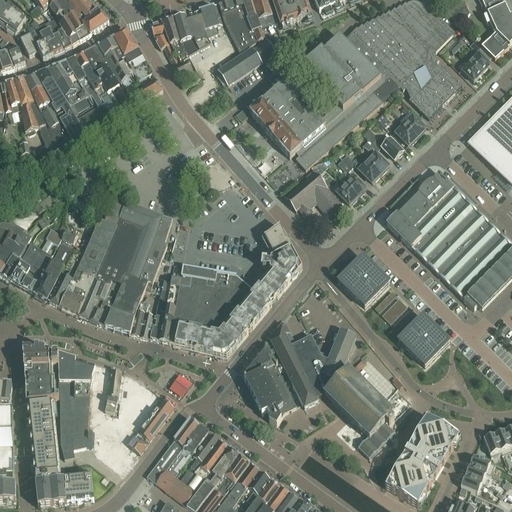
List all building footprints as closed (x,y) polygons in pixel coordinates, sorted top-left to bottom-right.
[(44,13),(58,0),(35,0),(34,1),(35,3),(31,7),(38,14),(39,13),(42,17),(45,14),(44,13)] [(60,0),(50,10),(57,19),(62,15),(79,45),(89,39),(65,0),(60,0)] [(65,0),(89,39),(90,39),(109,26),(99,14),(87,0),(65,0)] [(251,0),(243,0),(240,1),(246,21),(252,34),(254,34),(257,43),(265,40),(264,37),(258,22),(251,0)] [(251,0),(258,22),(264,37),(268,35),(264,26),(263,26),(261,20),(271,17),(265,0),(251,0)] [(271,0),(280,27),(285,26),(286,27),(307,20),(306,18),(311,17),(305,0),(271,0)] [(313,0),(319,15),(335,8),(334,6),(338,5),(338,6),(349,2),(349,0),(352,0),(353,0),(313,0)] [(496,36),(481,50),(489,58),(495,64),(503,55),(504,55),(505,55),(508,52),(508,51),(509,49),(511,46),(511,23),(505,8),(500,0),(479,0),(487,16),(496,35),(495,36),(496,36)] [(224,26),(240,56),(257,45),(252,34),(246,21),(240,1),(218,8),(221,15),(224,26)] [(0,21),(8,11),(12,5),(8,2),(4,8),(0,5),(0,21)] [(262,105),(250,116),(260,128),(259,128),(279,150),(279,149),(289,161),(295,156),(299,159),(295,162),(305,173),(383,106),(373,96),(390,81),(403,94),(405,91),(410,101),(409,103),(428,122),(446,105),(448,103),(445,100),(452,97),(453,98),(455,96),(461,89),(439,67),(437,69),(436,66),(439,63),(433,58),(455,36),(423,4),(421,7),(420,6),(419,5),(418,5),(417,5),(416,4),(415,4),(413,4),(412,4),(411,5),(409,5),(408,6),(407,7),(405,6),(401,10),(400,8),(396,12),(394,11),(390,15),(389,14),(385,18),(384,16),(380,20),(378,19),(374,23),(373,22),(369,26),(367,25),(363,29),(362,27),(358,31),(357,30),(343,44),(339,40),(326,51),(326,52),(323,55),(321,53),(303,69),(337,108),(320,124),(310,112),(301,102),(285,84),(273,95),(274,95),(262,105)] [(447,16),(458,27),(469,16),(464,4),(455,9),(447,16)] [(6,32),(20,12),(16,9),(13,14),(8,11),(0,21),(0,28),(6,32)] [(208,11),(198,14),(204,35),(217,58),(226,55),(217,37),(219,36),(216,30),(222,28),(216,9),(215,9),(208,11)] [(6,32),(15,38),(18,35),(26,23),(20,19),(23,15),(20,12),(6,32),(6,33),(6,32)] [(197,15),(186,19),(193,41),(211,74),(223,66),(222,65),(221,65),(217,58),(204,35),(198,14),(197,14),(197,15)] [(68,42),(72,50),(79,45),(62,15),(57,19),(62,25),(58,28),(58,29),(59,28),(68,42)] [(186,17),(173,21),(181,48),(189,61),(200,81),(202,80),(211,74),(193,41),(186,19),(186,18),(186,17)] [(173,21),(161,25),(170,48),(174,56),(180,66),(189,61),(181,48),(173,21)] [(40,36),(42,42),(44,44),(45,43),(53,59),(64,54),(59,44),(62,42),(56,35),(50,24),(45,26),(45,27),(40,30),(35,23),(30,27),(36,32),(40,36)] [(51,23),(50,24),(56,35),(62,42),(59,44),(64,54),(72,50),(68,42),(59,28),(58,29),(58,28),(54,24),(53,23),(51,24),(51,23)] [(164,51),(168,60),(174,56),(170,48),(161,25),(149,28),(153,39),(155,44),(160,53),(164,51)] [(39,55),(43,64),(53,59),(45,43),(44,44),(42,42),(40,36),(36,32),(29,35),(30,37),(39,55)] [(113,41),(98,49),(105,59),(104,59),(121,87),(121,88),(123,91),(116,95),(122,105),(130,101),(131,102),(136,99),(141,107),(149,102),(158,97),(163,94),(154,79),(152,76),(138,52),(131,38),(130,38),(128,33),(125,35),(113,41)] [(29,60),(39,55),(30,37),(22,41),(22,38),(18,35),(15,38),(20,42),(29,60)] [(0,46),(4,42),(2,40),(0,42),(0,73),(1,76),(15,72),(8,55),(6,54),(3,52),(0,49),(0,46)] [(219,74),(228,88),(261,67),(261,66),(276,56),(267,42),(219,74)] [(458,43),(453,48),(457,52),(462,47),(458,43)] [(475,59),(470,65),(482,77),(490,68),(484,62),(489,58),(481,50),(477,46),(472,50),(476,53),(472,57),(475,59)] [(457,52),(453,48),(448,52),(453,57),(457,52)] [(8,55),(15,72),(25,68),(17,49),(6,54),(8,55)] [(84,57),(108,96),(110,99),(116,95),(123,91),(121,88),(120,89),(107,68),(96,50),(84,57)] [(169,61),(180,82),(193,75),(187,65),(181,68),(179,66),(174,56),(168,60),(169,61)] [(102,107),(112,123),(120,118),(110,99),(108,96),(107,96),(94,75),(83,57),(75,61),(90,88),(91,88),(95,94),(99,101),(102,107)] [(86,90),(90,88),(75,61),(66,65),(85,94),(87,93),(86,90)] [(84,95),(85,94),(66,65),(48,73),(66,101),(70,109),(87,100),(84,95)] [(482,77),(470,65),(465,69),(463,67),(459,71),(473,85),(482,77)] [(35,78),(60,124),(67,136),(70,142),(75,150),(84,145),(88,143),(87,140),(88,140),(75,119),(52,81),(47,73),(36,77),(36,78),(35,78)] [(34,78),(25,81),(39,110),(50,130),(48,132),(55,144),(46,148),(38,152),(41,159),(70,142),(67,136),(60,124),(35,78),(34,78)] [(23,82),(13,85),(21,114),(25,136),(27,136),(27,138),(30,139),(35,137),(36,135),(35,132),(39,131),(46,148),(55,144),(41,120),(39,115),(34,107),(23,82)] [(12,114),(13,116),(21,114),(13,85),(5,87),(12,114)] [(6,115),(12,114),(5,87),(1,88),(3,97),(6,115)] [(199,112),(206,121),(226,105),(219,96),(199,112)] [(511,100),(467,146),(468,147),(470,145),(499,174),(511,186),(511,100)] [(92,108),(75,119),(88,140),(95,135),(104,128),(112,123),(102,107),(94,112),(92,108)] [(236,118),(242,125),(248,120),(242,113),(236,118)] [(377,123),(384,131),(390,125),(383,118),(377,123)] [(411,118),(403,126),(417,141),(423,135),(422,135),(425,132),(411,118)] [(417,141),(403,126),(394,135),(408,149),(411,146),(412,147),(417,141)] [(403,154),(389,141),(384,146),(382,143),(378,147),(376,144),(373,147),(374,149),(378,153),(381,150),(394,163),(398,159),(399,159),(402,157),(402,155),(403,154)] [(368,143),(362,149),(368,154),(374,149),(373,148),(368,143)] [(20,146),(21,157),(29,156),(27,145),(20,146)] [(372,160),(367,164),(381,178),(386,172),(389,169),(376,156),(378,153),(374,149),(368,154),(371,157),(370,158),(372,160)] [(352,171),(354,169),(356,167),(353,164),(347,158),(342,162),(347,167),(352,171)] [(348,180),(343,185),(358,201),(364,195),(363,194),(366,191),(352,178),(351,177),(350,177),(348,175),(352,171),(347,167),(342,162),(338,167),(345,173),(343,175),(348,180)] [(355,163),(353,164),(356,167),(354,169),(372,186),(374,183),(375,184),(381,178),(367,164),(362,170),(355,163)] [(306,221),(312,215),(310,212),(316,207),(331,224),(345,212),(315,176),(313,174),(306,179),(307,181),(284,201),(296,216),(297,215),(295,214),(298,212),(306,221)] [(463,303),(474,314),(478,310),(482,314),(511,283),(511,243),(510,242),(509,242),(507,243),(506,244),(453,192),(454,191),(439,176),(397,218),(397,217),(386,227),(397,238),(399,237),(402,240),(400,241),(411,252),(412,251),(464,302),(463,303)] [(358,201),(343,185),(335,193),(349,208),(352,205),(353,206),(358,201)] [(95,196),(100,206),(105,204),(104,202),(101,194),(95,196)] [(94,209),(100,206),(95,196),(94,196),(90,198),(94,209)] [(89,211),(94,209),(90,198),(84,200),(89,211)] [(72,284),(60,311),(79,320),(88,323),(97,302),(103,305),(106,298),(110,289),(112,284),(97,279),(118,227),(127,207),(114,202),(105,225),(99,222),(84,258),(72,284)] [(106,330),(130,339),(136,314),(145,293),(150,295),(168,248),(164,247),(172,224),(162,220),(127,207),(118,227),(97,279),(112,284),(118,287),(121,288),(123,289),(119,297),(115,308),(106,330)] [(302,271),(280,230),(264,241),(275,260),(271,263),(271,265),(264,264),(263,271),(270,271),(270,274),(274,277),(260,293),(258,296),(251,291),(236,279),(184,270),(176,311),(174,323),(173,323),(169,347),(169,348),(227,362),(270,311),(275,305),(280,299),(302,271)] [(46,241),(58,249),(64,239),(51,232),(46,241)] [(63,243),(74,248),(78,240),(67,234),(63,243)] [(0,278),(22,247),(20,246),(18,249),(10,244),(13,238),(7,235),(0,248),(0,278)] [(0,278),(9,284),(22,263),(18,261),(25,249),(22,247),(0,278)] [(22,263),(9,284),(32,296),(51,262),(45,259),(41,256),(42,255),(31,248),(22,264),(22,263)] [(363,260),(338,285),(365,311),(389,286),(363,260)] [(45,277),(34,298),(47,304),(58,282),(64,271),(52,264),(49,269),(45,277)] [(62,279),(49,305),(60,311),(72,284),(62,279)] [(150,343),(159,345),(168,299),(169,299),(169,294),(162,293),(155,318),(150,343)] [(159,345),(169,347),(173,323),(174,323),(176,311),(171,310),(174,295),(169,294),(169,299),(168,299),(159,345)] [(392,294),(375,311),(379,316),(396,299),(392,294)] [(95,310),(89,324),(96,327),(101,316),(102,313),(107,315),(109,310),(113,300),(106,298),(103,305),(104,305),(100,312),(95,310)] [(399,301),(382,319),(390,327),(407,310),(399,301)] [(96,327),(105,330),(106,330),(115,308),(112,306),(111,310),(109,310),(107,315),(102,313),(101,316),(96,327)] [(410,313),(393,330),(398,334),(415,317),(410,313)] [(145,316),(136,314),(130,339),(139,341),(145,316)] [(154,318),(145,316),(139,341),(148,343),(154,318)] [(423,319),(398,344),(425,370),(449,346),(423,319)] [(269,343),(288,380),(303,372),(290,345),(293,343),(284,325),(285,325),(285,324),(269,343)] [(327,397),(324,398),(354,427),(356,425),(357,425),(361,421),(358,418),(376,400),(348,373),(347,373),(344,370),(356,340),(340,333),(325,368),(319,382),(327,397)] [(311,339),(300,344),(307,358),(318,353),(311,339)] [(293,343),(290,345),(303,372),(305,376),(314,371),(307,358),(300,344),(295,347),(293,343)] [(244,383),(245,384),(275,368),(278,366),(267,345),(241,377),(245,383),(244,383)] [(34,349),(23,349),(23,361),(24,361),(24,373),(25,373),(25,384),(26,384),(26,393),(26,405),(59,402),(59,398),(58,356),(56,355),(55,354),(54,355),(53,355),(52,357),(49,357),(49,353),(35,348),(34,349)] [(307,358),(314,371),(319,382),(325,368),(318,353),(307,358)] [(89,393),(95,367),(58,356),(59,398),(60,398),(60,447),(64,463),(75,461),(73,454),(85,451),(87,435),(90,393),(89,393)] [(275,368),(245,384),(262,418),(267,415),(271,422),(269,425),(277,430),(284,417),(296,411),(275,368)] [(314,371),(305,376),(318,401),(324,398),(327,397),(319,382),(314,371)] [(109,385),(102,414),(113,417),(119,396),(121,377),(122,376),(112,372),(112,373),(111,372),(109,385)] [(288,380),(304,412),(319,404),(318,401),(305,376),(303,372),(288,380)] [(0,389),(0,409),(10,411),(12,391),(3,390),(0,389)] [(92,399),(91,420),(101,420),(101,399),(92,399)] [(356,425),(354,427),(369,443),(385,426),(389,430),(394,425),(391,421),(394,418),(376,400),(358,418),(361,421),(357,425),(356,425)] [(143,428),(128,448),(140,457),(147,448),(154,438),(166,422),(174,411),(163,403),(143,428)] [(51,406),(27,409),(35,478),(36,478),(37,486),(36,487),(36,492),(37,495),(37,498),(38,504),(38,509),(38,510),(94,504),(92,481),(78,482),(59,484),(51,406)] [(0,480),(1,480),(1,485),(7,485),(7,480),(9,480),(9,481),(13,481),(13,480),(14,480),(14,450),(13,415),(10,415),(0,415),(0,480)] [(402,463),(388,485),(394,489),(391,495),(412,507),(415,501),(421,505),(435,481),(440,473),(441,470),(444,467),(446,462),(448,459),(451,454),(453,450),(457,444),(459,441),(459,440),(449,434),(430,423),(427,421),(405,458),(402,463)] [(147,480),(156,487),(166,472),(183,451),(182,450),(199,429),(189,422),(173,443),(174,444),(147,480)] [(367,441),(358,451),(369,462),(395,436),(389,430),(385,426),(369,443),(367,441)] [(183,451),(166,472),(171,475),(187,454),(192,458),(208,436),(199,429),(183,451)] [(504,434),(494,438),(501,457),(502,459),(511,455),(511,452),(511,453),(504,434)] [(87,435),(87,451),(93,451),(95,436),(87,435)] [(191,469),(181,483),(186,487),(200,470),(200,469),(219,444),(210,437),(194,459),(197,461),(194,465),(191,469)] [(494,438),(484,442),(491,461),(501,457),(494,438)] [(200,470),(186,487),(196,494),(202,486),(209,477),(211,474),(229,451),(220,444),(200,470)] [(193,499),(185,509),(187,510),(189,511),(199,511),(213,493),(224,479),(239,459),(230,452),(215,472),(213,475),(211,474),(209,477),(202,486),(196,494),(193,499)] [(239,459),(224,479),(232,485),(235,487),(250,466),(239,459)] [(474,459),(469,470),(486,477),(491,467),(474,459)] [(238,485),(218,511),(219,511),(231,511),(248,489),(248,490),(260,474),(251,467),(238,485)] [(469,470),(465,480),(482,487),(486,477),(469,470)] [(166,472),(156,487),(164,493),(175,479),(171,475),(166,472)] [(270,481),(260,474),(248,490),(254,494),(246,503),(251,507),(258,498),(270,481)] [(175,479),(164,493),(185,509),(193,499),(196,494),(186,487),(181,483),(175,479)] [(224,479),(213,493),(214,494),(223,500),(228,494),(227,492),(232,485),(224,479)] [(465,480),(460,490),(462,491),(467,493),(477,498),(482,487),(465,480)] [(277,511),(289,496),(271,483),(258,501),(266,507),(262,511),(277,511)] [(0,505),(16,505),(16,487),(0,487),(0,505)] [(214,494),(200,511),(213,511),(223,500),(214,494)] [(289,496),(277,511),(310,511),(289,496)]
